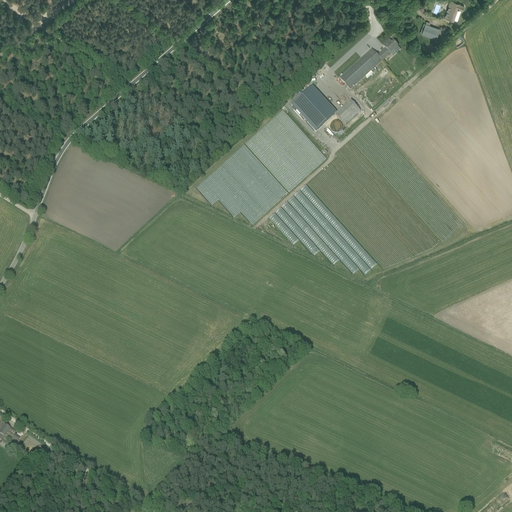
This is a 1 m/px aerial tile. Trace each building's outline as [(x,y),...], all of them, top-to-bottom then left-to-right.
[(445,17),(449,19),(451,19),(451,20),(452,20),(454,20),(454,19),(457,20),(461,10),(463,11),(464,7),(455,3),(451,1),(445,17)] [(423,25),(421,33),(422,34),(437,40),(440,31),(423,25)] [(386,49),(378,56),(382,61),(390,53),(397,47),(395,44),(394,44),(393,42),(391,44),(389,41),(383,46),(386,49)] [(350,90),(382,61),(378,56),(371,50),(339,79),(350,90)] [(309,77),(312,80),(315,77),(318,80),(325,73),(319,67),(309,77)] [(309,90),(291,106),(297,112),(307,103),(309,105),(317,98),(317,99),(309,90)] [(306,185),(269,219),(293,246),(300,240),(314,256),(320,251),(334,266),(340,260),(353,275),(360,269),(365,275),(377,264),(358,244),(352,250),(339,235),(337,235),(335,237),(332,239),(320,226),(318,219),(321,218),(318,211),(315,207),(316,207),(321,205),(320,201),(306,185)] [(0,434),(4,438),(10,429),(4,425),(0,431),(0,434)]
